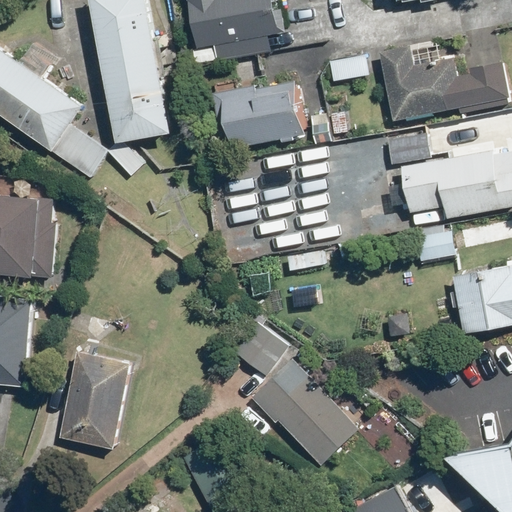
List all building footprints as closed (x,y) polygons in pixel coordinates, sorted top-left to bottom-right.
[(96,0),(122,140),(178,130),(154,0),(96,0)] [(274,34),(291,31),(287,6),(280,7),(278,0),(194,0),(203,47),(220,44),(223,62),(278,52),(274,34)] [(96,177),(116,148),(75,120),(89,101),(0,39),(0,106),(58,147),(56,150),(96,177)] [(397,118),(511,97),(511,85),(507,60),(477,66),(478,72),(461,75),(458,56),(419,63),(416,44),(384,49),(397,118)] [(339,80),(376,73),(373,55),(336,61),(339,80)] [(237,146),(310,132),(300,80),(261,87),(260,82),(218,90),(224,121),(213,123),(220,158),(239,155),(237,146)] [(396,162),(435,155),(431,131),(392,138),(396,162)] [(450,204),(452,216),(511,204),(511,148),(497,151),(497,147),(404,164),(413,211),(450,204)] [(0,279),(42,284),(50,202),(0,197),(0,279)] [(424,258),(461,252),(457,228),(420,235),(424,258)] [(295,249),(298,267),(336,259),(332,241),(295,249)] [(467,330),(511,321),(511,263),(457,273),(467,330)] [(459,286),(439,289),(444,321),(464,318),(459,286)] [(0,381),(28,383),(35,296),(0,293),(0,381)] [(419,311),(397,312),(397,333),(420,332),(419,311)] [(238,349),(273,373),(294,342),(259,319),(238,349)] [(62,434),(118,445),(134,359),(79,349),(62,434)] [(326,462),(363,427),(294,355),(253,394),(277,419),(281,415),(326,462)] [(216,508),(252,485),(221,433),(184,456),(216,508)] [(511,440),(448,450),(511,509),(511,440)] [(414,511),(399,485),(348,511),(414,511)]
